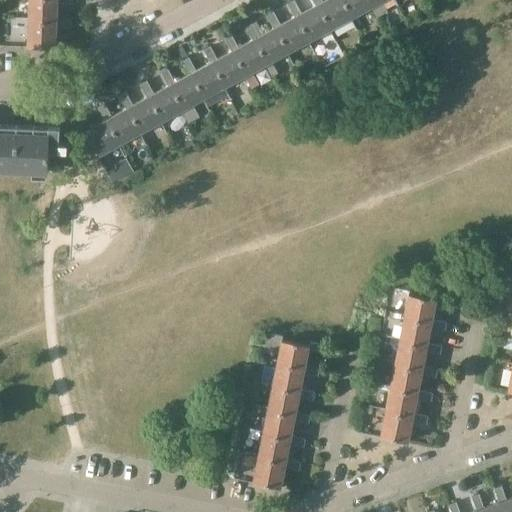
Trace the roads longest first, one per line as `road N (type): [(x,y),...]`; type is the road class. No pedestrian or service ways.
road 1 (residential): [(206,511),(0,480)]
road 2 (residential): [(324,508),(353,345)]
road 3 (residential): [(449,461),(482,301)]
road 4 (residential): [(324,508),(449,461)]
road 5 (residential): [(101,61),(214,0)]
